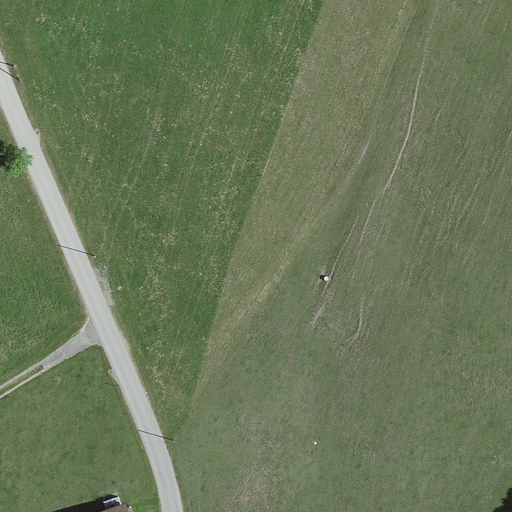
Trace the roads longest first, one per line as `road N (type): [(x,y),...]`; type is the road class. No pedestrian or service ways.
road 1 (unclassified): [(178,511),(0,40)]
road 2 (track): [(0,394),(112,323)]
